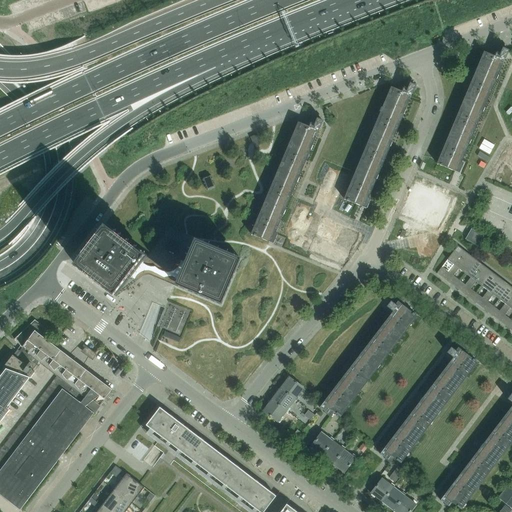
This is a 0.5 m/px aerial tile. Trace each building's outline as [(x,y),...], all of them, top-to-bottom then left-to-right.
[(483,52),(436,164),(459,174),(463,164),(461,162),(502,64),(503,61),(504,61),(509,49),(503,46),(500,53),(496,51),(494,57),(483,52)] [(391,87),(344,199),(366,209),(370,199),(368,198),(410,96),(411,96),(413,91),(415,86),(416,84),(410,82),(410,81),(407,88),(404,87),(401,92),(397,90),(391,87)] [(251,234),(273,244),(278,234),(275,233),(318,132),(322,121),(318,119),(318,118),(318,116),(319,115),(319,114),(303,121),(305,121),(305,122),(305,123),(305,124),(304,125),(298,123),(251,234)] [(254,147),(261,144),(257,134),(250,137),(254,147)] [(511,150),(509,149),(503,163),(511,166),(511,150)] [(511,169),(503,165),(497,179),(508,183),(511,173),(511,169)] [(416,184),(411,198),(412,199),(422,203),(427,189),(416,184)] [(427,189),(422,203),(424,204),(432,207),(438,193),(427,189)] [(438,193),(432,207),(436,209),(443,212),(449,198),(438,193)] [(410,200),(404,214),(415,219),(421,205),(410,200)] [(421,205),(415,219),(425,223),(431,209),(421,205)] [(431,209),(425,223),(436,227),(442,214),(431,209)] [(324,220),(318,233),(319,234),(329,238),(335,224),(324,220)] [(335,224),(329,238),(332,239),(339,242),(345,229),(335,224)] [(76,267),(116,297),(147,257),(107,227),(76,267)] [(345,229),(339,242),(344,244),(350,247),(356,233),(345,229)] [(476,245),(482,236),(471,230),(466,239),(476,245)] [(317,236),(311,249),(322,254),(328,240),(317,236)] [(175,253),(179,242),(169,238),(165,249),(175,253)] [(174,286),(221,305),(240,259),(194,239),(174,286)] [(328,240),(322,254),(333,258),(338,244),(328,240)] [(338,244),(333,258),(344,263),(349,249),(338,244)] [(446,261),(437,273),(445,280),(466,253),(457,246),(450,256),(446,261)] [(466,253),(445,280),(454,287),(459,281),(453,276),(458,269),(464,273),(474,259),(466,253)] [(459,281),(454,287),(463,293),(483,266),(474,259),(464,273),(470,278),(465,285),(459,281)] [(483,266),(463,293),(471,300),(476,294),(470,289),(476,282),(481,286),(492,273),(483,266)] [(476,294),(471,300),(480,307),(500,279),(492,273),(481,286),(488,291),(482,298),(476,294)] [(500,279),(480,307),(488,313),(509,286),(500,279)] [(511,288),(509,286),(488,313),(497,320),(511,299),(511,288)] [(325,405),(322,403),(319,408),(324,412),(329,417),(333,412),(340,417),(417,317),(402,305),(404,303),(405,304),(405,303),(393,294),(393,295),(396,298),(395,300),(394,300),(393,300),(392,300),(391,302),(390,302),(387,307),(395,313),(325,405)] [(511,299),(497,320),(506,326),(510,320),(504,315),(510,308),(511,309),(511,299)] [(0,422),(10,409),(8,407),(42,362),(55,372),(67,356),(48,341),(53,335),(35,320),(34,321),(14,339),(20,346),(17,350),(17,351),(0,373),(0,422)] [(165,331),(161,339),(175,345),(179,337),(165,331)] [(465,349),(464,349),(454,340),(453,341),(457,344),(455,346),(454,346),(453,346),(452,346),(451,348),(447,353),(455,360),(385,452),(383,450),(379,454),(385,458),(384,459),(390,463),(394,458),(400,463),(477,363),(462,351),(464,349),(465,350),(465,349)] [(100,406),(112,390),(99,380),(67,356),(55,372),(58,374),(68,382),(100,406)] [(58,374),(54,379),(64,387),(68,382),(58,374)] [(295,400),(304,388),(289,377),(280,388),(295,400)] [(51,384),(60,392),(64,387),(54,379),(51,384)] [(68,382),(64,387),(60,392),(56,396),(52,401),(49,406),(45,411),(41,416),(37,421),(34,426),(30,431),(26,436),(22,441),(18,446),(15,451),(11,456),(7,461),(3,466),(0,470),(0,495),(20,510),(100,406),(68,382)] [(51,384),(47,389),(56,396),(60,392),(51,384)] [(287,411),(295,400),(280,388),(272,399),(287,411)] [(43,394),(52,401),(56,396),(47,389),(43,394)] [(461,509),(511,442),(511,393),(511,394),(507,399),(511,402),(511,410),(445,498),(443,496),(440,500),(445,504),(444,505),(450,509),(454,504),(461,509)] [(43,394),(39,399),(49,406),(52,401),(43,394)] [(35,404),(45,411),(49,406),(39,399),(35,404)] [(278,422),(287,411),(272,399),(263,411),(278,422)] [(35,404),(32,409),(41,416),(45,411),(35,404)] [(264,511),(276,496),(275,496),(168,414),(167,414),(160,408),(155,413),(146,426),(161,437),(259,511),(264,511)] [(28,414),(37,421),(41,416),(32,409),(28,414)] [(28,414),(24,419),(34,426),(37,421),(28,414)] [(20,424),(30,431),(34,426),(24,419),(20,424)] [(20,424),(17,429),(26,436),(30,431),(20,424)] [(13,434),(22,441),(26,436),(17,429),(13,434)] [(310,447),(321,456),(333,441),(321,432),(310,447)] [(13,434),(9,439),(18,446),(22,441),(13,434)] [(5,444),(15,451),(18,446),(9,439),(5,444)] [(332,464),(344,449),(333,441),(321,456),(332,464)] [(361,452),(367,445),(364,442),(359,450),(361,452)] [(5,444),(1,449),(11,456),(15,451),(5,444)] [(0,450),(0,455),(7,461),(11,456),(1,449),(0,450)] [(344,473),(355,458),(344,449),(332,464),(344,473)] [(402,473),(396,468),(389,478),(395,482),(402,473)] [(411,470),(406,475),(412,480),(417,474),(411,470)] [(135,481),(126,474),(114,490),(123,497),(135,481)] [(382,502),(393,487),(382,478),(370,493),(382,502)] [(132,504),(144,488),(135,481),(123,497),(132,504)] [(511,490),(507,486),(498,498),(511,508),(511,490)] [(393,511),(404,496),(393,487),(382,502),(393,511)] [(102,506),(109,511),(111,511),(123,497),(114,490),(102,506)] [(146,500),(150,504),(155,498),(151,494),(146,500)] [(394,511),(409,511),(416,504),(404,496),(393,511),(394,511)] [(123,497),(111,511),(125,511),(132,504),(123,497)]
